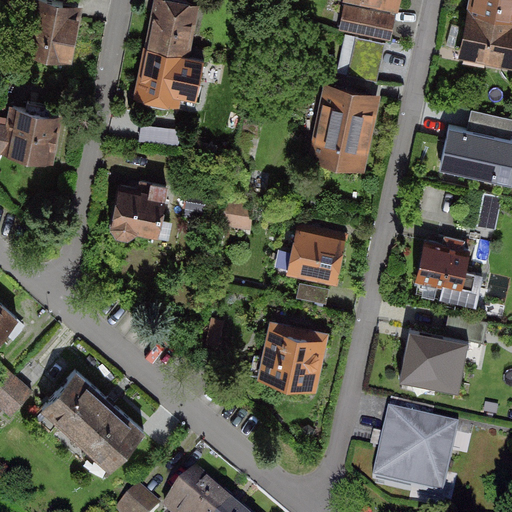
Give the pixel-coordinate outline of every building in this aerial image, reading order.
[(165,0),(159,0),(150,47),(186,54),(196,6),(165,0)] [(511,0),(474,0),(472,15),(511,23),(511,0)] [(357,6),(352,31),(390,39),(395,14),(357,6)] [(70,60),(79,16),(35,7),(26,51),(70,60)] [(511,23),(472,15),(463,58),(511,68),(511,59),(511,23)] [(346,34),(337,72),(349,75),(357,36),(346,34)] [(387,42),(357,36),(349,75),(348,76),(378,82),(387,42)] [(150,47),(140,94),(195,106),(205,58),(186,54),(150,47)] [(370,136),(379,94),(328,83),(318,125),(370,136)] [(54,141),(59,115),(15,107),(11,126),(0,123),(0,148),(6,150),(6,152),(51,160),(52,155),(55,153),(57,145),(54,141)] [(477,131),(511,139),(511,136),(511,118),(481,112),(477,131)] [(362,171),(370,136),(318,125),(310,160),(362,171)] [(477,131),(451,125),(441,167),(511,183),(511,139),(477,131)] [(140,189),(122,185),(114,224),(119,233),(129,235),(136,229),(158,234),(168,186),(142,181),(140,189)] [(503,198),(482,194),(476,224),(497,228),(503,198)] [(256,206),(226,201),(222,223),(253,227),(256,206)] [(336,279),(345,234),(299,225),(290,270),(336,279)] [(445,245),(427,241),(419,279),(444,284),(442,297),(477,305),(483,275),(465,271),(470,250),(463,248),(465,241),(447,237),(445,245)] [(320,296),(322,282),(302,280),(301,295),(320,296)] [(0,338),(18,318),(0,301),(0,338)] [(225,321),(213,318),(208,343),(220,345),(225,321)] [(461,340),(419,331),(413,357),(410,358),(407,360),(406,363),(406,365),(408,369),(411,371),(409,376),(452,385),(461,340)] [(320,352),(322,344),(272,333),(267,359),(269,360),(265,378),(278,380),(281,386),(295,389),(301,385),(313,388),(317,367),(321,366),(323,355),(320,352)] [(0,391),(14,375),(0,363),(0,391)] [(111,401),(76,370),(43,407),(78,438),(111,401)] [(33,392),(14,375),(0,391),(0,402),(13,414),(33,392)] [(144,430),(111,401),(78,438),(88,446),(82,454),(105,474),(144,430)] [(505,407),(482,404),(480,416),(504,419),(505,407)] [(461,429),(390,412),(374,482),(445,498),(461,429)] [(229,504),(196,475),(164,511),(228,511),(234,506),(230,502),(229,504)] [(156,511),(161,506),(139,487),(119,510),(120,511),(156,511)]
